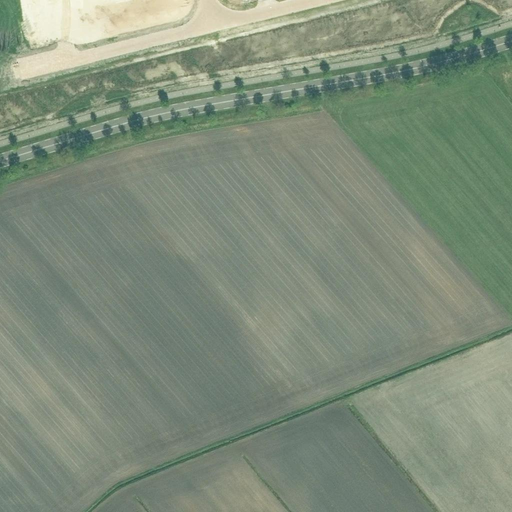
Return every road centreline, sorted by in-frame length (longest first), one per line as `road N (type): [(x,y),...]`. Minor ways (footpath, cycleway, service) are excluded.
road 1 (tertiary): [(0,162),(122,124),(450,63),(511,43)]
road 2 (unclassified): [(18,79),(214,29)]
road 3 (unclassified): [(214,29),(331,0)]
